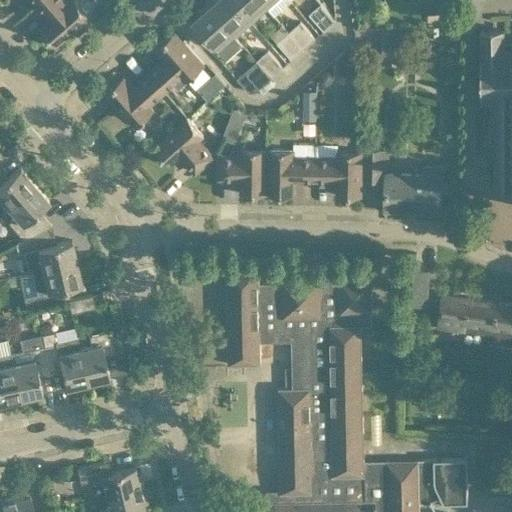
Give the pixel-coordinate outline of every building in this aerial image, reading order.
[(67,0),(37,0),(37,1),(52,17),(40,27),(56,45),(76,27),(81,33),(93,22),(88,17),(90,15),(77,0),(76,0),(71,0),(69,2),(67,0)] [(212,0),(208,4),(236,35),(252,21),(232,0),(212,0)] [(232,0),(252,21),(268,7),(262,0),(232,0)] [(262,0),(268,7),(275,14),(291,0),(290,0),(262,0)] [(309,13),(324,30),(336,19),(321,2),(309,13)] [(236,35),(208,4),(201,11),(202,12),(192,20),(227,58),(243,44),(236,35)] [(301,20),(289,31),(304,47),(316,37),(301,20)] [(511,49),(505,50),(505,29),(481,29),(481,102),(484,102),(484,101),(495,102),(495,112),(494,112),(494,114),(495,114),(495,130),(494,130),(494,133),(495,133),(495,149),(494,149),(494,152),(495,152),(496,167),(494,167),(494,169),(495,169),(496,185),(494,185),(494,188),(511,188),(511,189),(511,49)] [(167,57),(150,72),(166,90),(173,83),(178,88),(187,80),(205,64),(190,48),(188,45),(175,30),(157,46),(167,57)] [(404,30),(381,31),(382,55),(405,55),(404,30)] [(304,47),(289,31),(277,41),(292,58),(304,47)] [(269,49),(257,59),(272,76),(283,66),(269,49)] [(335,74),(356,74),(356,51),(343,51),(335,58),(335,74)] [(272,76),(257,59),(237,77),(249,91),(255,91),(272,76)] [(319,74),(318,79),(321,83),(326,86),(333,82),(335,76),(331,71),(325,70),(319,74)] [(124,75),(106,91),(118,106),(130,119),(136,125),(151,112),(154,109),(149,105),(166,90),(150,72),(134,87),(124,75)] [(216,73),(209,78),(218,88),(224,82),(216,73)] [(233,108),(230,117),(242,121),(245,113),(233,108)] [(188,116),(169,133),(154,146),(170,164),(181,154),(196,171),(214,155),(199,138),(204,134),(188,116)] [(294,179),(316,179),(316,155),(317,143),(294,142),(294,148),(270,148),(269,193),(293,193),(294,179)] [(219,153),(219,157),(219,177),(242,178),(241,192),(265,193),(266,148),(242,147),(242,154),(219,153)] [(316,155),(316,179),(338,179),(338,194),(361,195),(362,150),(338,149),(338,155),(316,155)] [(367,178),(380,178),(380,161),(387,161),(388,150),(367,149),(367,178)] [(0,197),(1,197),(8,206),(34,183),(19,166),(5,179),(0,173),(0,197)] [(386,208),(441,210),(442,167),(424,167),(424,175),(387,173),(386,208)] [(8,221),(23,238),(46,226),(34,213),(49,199),(34,183),(8,206),(16,215),(8,221)] [(23,238),(16,243),(18,253),(24,251),(29,272),(33,271),(43,269),(42,269),(50,267),(77,261),(72,239),(50,244),(46,226),(23,238)] [(38,293),(24,296),(26,307),(40,304),(45,303),(65,298),(62,287),(82,282),(77,261),(50,267),(42,269),(43,269),(33,271),(38,293)] [(412,304),(428,305),(430,270),(415,269),(412,304)] [(377,273),(342,274),(343,311),(378,309),(377,273)] [(68,298),(71,310),(95,305),(92,292),(68,298)] [(488,372),(511,372),(511,343),(506,343),(507,335),(511,336),(511,334),(511,303),(442,294),(438,326),(494,334),(494,342),(489,342),(488,372)] [(92,344),(80,347),(88,381),(109,376),(109,375),(126,371),(122,352),(117,353),(111,329),(89,334),(92,344)] [(54,330),(42,333),(50,370),(61,367),(66,386),(88,381),(80,347),(77,335),(56,340),(54,330)] [(20,338),(25,360),(13,363),(21,396),(42,391),(38,372),(50,370),(42,333),(20,338)] [(361,338),(279,340),(283,511),(365,511),(365,497),(476,504),(479,446),(363,439),(361,338)] [(0,400),(21,396),(13,363),(11,353),(0,355),(0,400)] [(104,485),(106,496),(144,487),(141,473),(137,474),(135,466),(106,473),(104,461),(77,467),(80,481),(92,479),(94,487),(104,485)] [(99,511),(137,511),(145,510),(143,502),(147,501),(144,487),(106,496),(109,507),(99,509),(99,511)] [(22,493),(8,497),(11,511),(34,511),(31,496),(23,498),(22,493)] [(0,511),(11,511),(8,497),(0,498),(0,511)]
